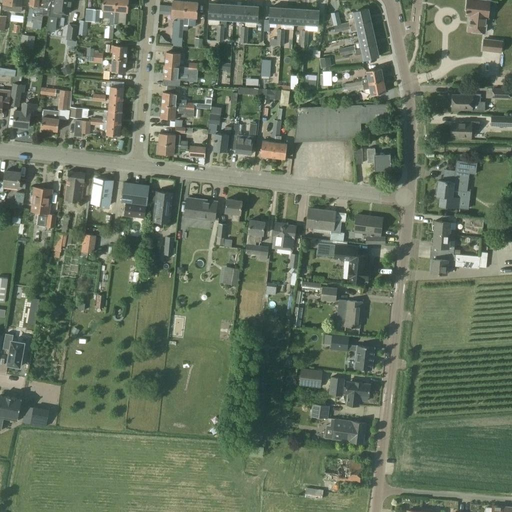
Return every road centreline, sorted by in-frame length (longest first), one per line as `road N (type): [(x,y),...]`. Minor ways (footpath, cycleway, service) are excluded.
road 1 (tertiary): [(380,488),(409,198)]
road 2 (residential): [(409,198),(136,166)]
road 3 (tertiary): [(409,198),(409,100),(388,0)]
road 4 (residential): [(136,166),(151,0)]
road 5 (residential): [(136,166),(0,150)]
road 6 (residential): [(511,501),(380,488)]
